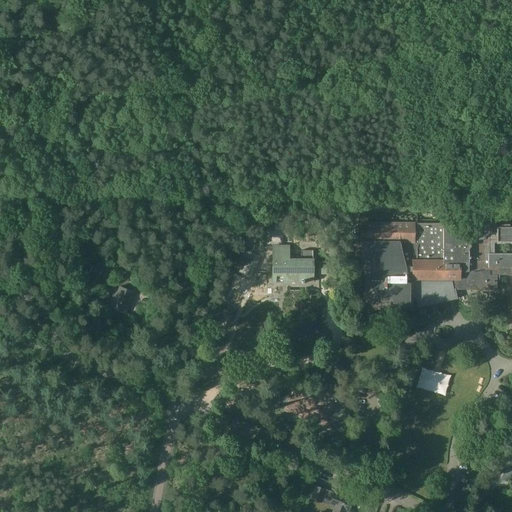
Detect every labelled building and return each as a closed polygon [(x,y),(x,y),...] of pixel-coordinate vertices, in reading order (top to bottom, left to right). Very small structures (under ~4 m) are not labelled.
[(443,302),(440,289),(496,290),(497,275),(511,274),(511,224),(496,224),(496,233),(491,233),(491,228),(488,228),(488,218),(467,218),(467,227),(448,227),(448,223),(360,222),(360,308),(411,309),(411,299),(415,299),(416,307),(443,302)] [(312,259),(312,251),(300,250),(301,259),(289,259),(289,246),(272,246),(272,283),(275,283),(275,275),(283,275),(283,283),(286,283),(286,282),(313,282),(313,259),(312,259)] [(243,249),(234,270),(251,277),(259,257),(243,249)] [(318,261),(318,274),(327,274),(327,261),(318,261)] [(90,270),(99,275),(102,269),(92,265),(90,270)] [(125,313),(133,293),(119,288),(111,308),(125,313)] [(348,441),(345,450),(366,456),(369,446),(348,441)] [(321,501),(325,489),(315,485),(311,498),(321,501)] [(335,491),(329,505),(334,507),(346,511),(347,511),(348,511),(352,501),(346,499),(347,496),(335,491)]
